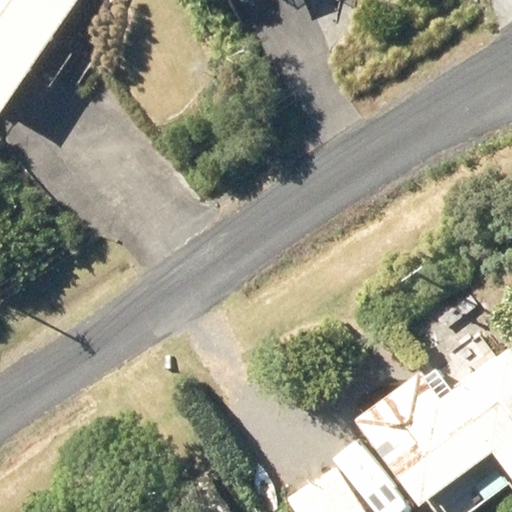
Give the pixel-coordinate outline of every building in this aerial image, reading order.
[(64,0),(0,0),(0,100),(67,2),(64,0)] [(411,376),(346,424),(409,509),(482,456),(508,491),(511,488),(511,359),(503,347),(429,402),(411,376)] [(293,487),(252,440),(228,460),(269,507),(293,487)] [(362,511),(331,466),(280,500),(288,511),(362,511)] [(170,511),(229,511),(205,476),(165,503),(170,511)]
